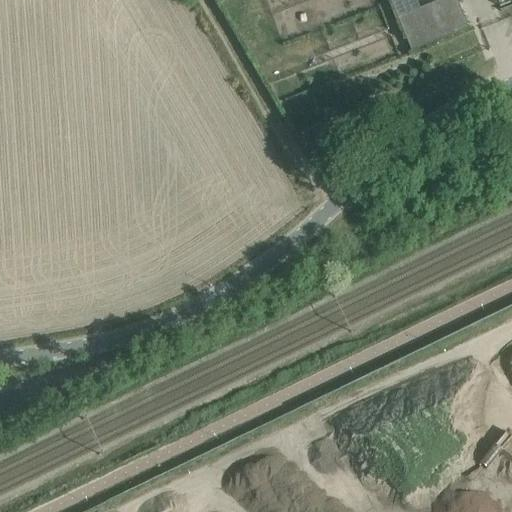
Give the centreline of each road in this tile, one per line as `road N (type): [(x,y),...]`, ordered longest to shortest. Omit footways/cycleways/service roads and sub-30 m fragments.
road 1 (unclassified): [(0,358),(151,327),(214,297),(283,249),(396,149),(456,107),(511,84)]
road 2 (track): [(353,188),(302,175),(201,0)]
